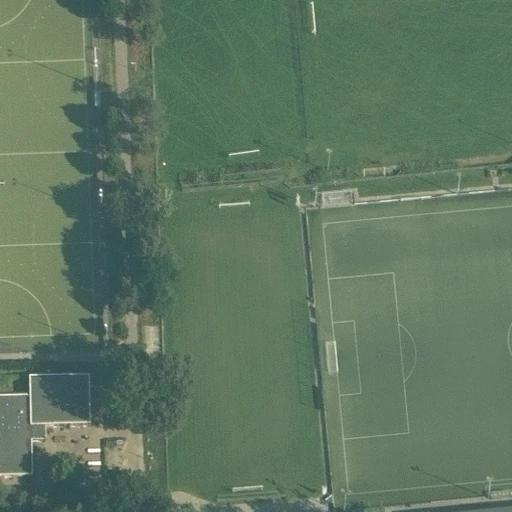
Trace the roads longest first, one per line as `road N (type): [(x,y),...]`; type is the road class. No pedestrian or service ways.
road 1 (unclassified): [(134,495),(116,0)]
road 2 (unknown): [(511,494),(204,511)]
road 3 (unclassified): [(134,495),(0,492)]
